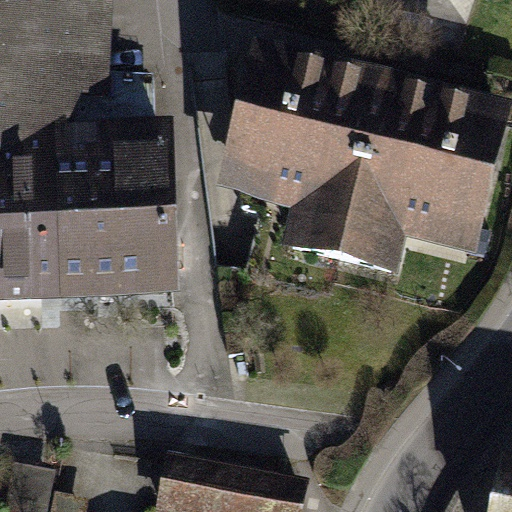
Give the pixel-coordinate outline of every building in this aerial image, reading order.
[(110,300),(179,297),(174,123),(155,124),(154,75),(111,74),(113,0),(0,0),(0,304),(53,302),(110,300)] [(511,118),(511,101),(258,40),(220,194),(291,211),(282,249),(394,276),(401,247),(476,265),(511,118)] [(303,511),(309,484),(171,456),(159,511),(303,511)] [(511,511),(511,464),(505,464),(493,511),(511,511)] [(45,511),(54,475),(18,468),(8,511),(45,511)] [(88,511),(91,501),(57,494),(52,511),(88,511)]
